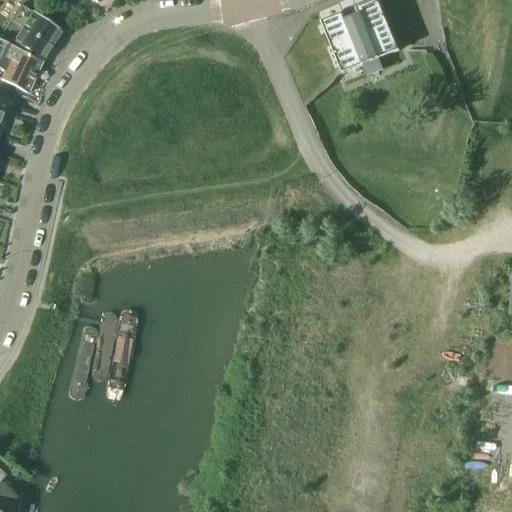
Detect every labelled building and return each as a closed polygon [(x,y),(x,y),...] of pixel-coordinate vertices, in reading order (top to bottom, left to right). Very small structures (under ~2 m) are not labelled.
[(377,0),(375,0),(322,22),(343,74),(398,51),(377,0)] [(19,6),(9,22),(21,30),(51,49),(62,33),(31,14),(19,6)] [(9,22),(0,36),(12,45),(42,63),(51,49),(21,30),(9,22)] [(0,71),(5,74),(1,82),(28,96),(43,65),(0,44),(0,71)] [(0,131),(9,106),(0,102),(0,131)] [(0,511),(9,511),(7,508),(16,499),(0,484),(0,511)]
